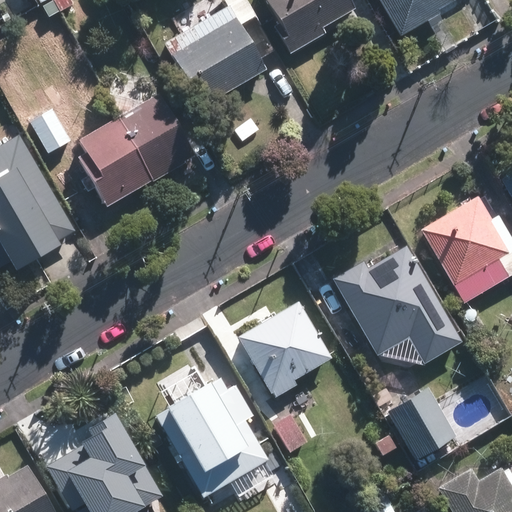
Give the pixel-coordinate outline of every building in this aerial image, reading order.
[(48,23),(62,15),(53,0),(52,0),(39,8),(48,23)] [(53,0),(62,15),(76,6),(71,0),(53,0)] [(325,31),(358,12),(350,0),(267,0),(265,1),(283,32),(278,35),(291,57),(328,36),(325,31)] [(377,0),(401,40),(442,16),(440,13),(457,4),(454,0),(377,0)] [(195,112),(261,74),(223,10),(157,48),(195,112)] [(100,209),(188,158),(152,97),(70,145),(78,158),(72,162),(100,209)] [(66,142),(48,111),(25,124),(43,155),(66,142)] [(70,233),(13,139),(0,146),(0,264),(7,275),(48,250),(46,247),(70,233)] [(511,169),(492,181),(511,214),(511,169)] [(470,200),(413,233),(456,306),(511,273),(511,252),(492,218),(483,221),(470,200)] [(356,263),(324,282),(361,344),(398,321),(403,329),(435,311),(397,248),(360,271),(356,263)] [(292,303),(230,338),(266,398),(327,362),(292,303)] [(212,380),(147,417),(195,500),(260,463),(238,425),(249,418),(230,386),(219,392),(212,380)] [(423,391),(381,414),(406,461),(448,438),(423,391)] [(303,443),(286,416),(269,427),(286,453),(303,443)] [(161,511),(131,458),(67,494),(77,511),(161,511)] [(45,511),(22,468),(0,479),(0,511),(45,511)] [(465,472),(430,492),(441,511),(511,511),(511,495),(498,470),(477,487),(465,472)] [(364,509),(366,511),(394,511),(383,496),(364,509)]
